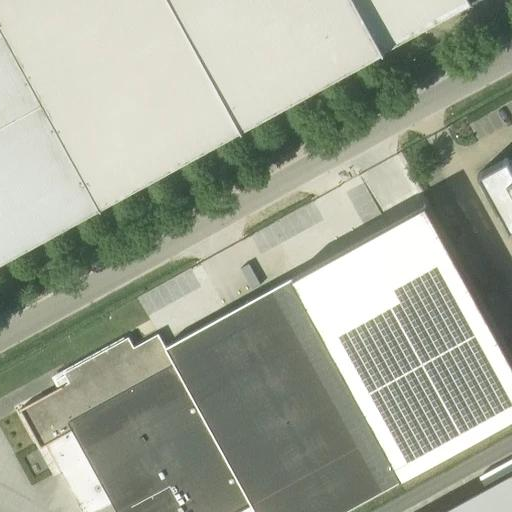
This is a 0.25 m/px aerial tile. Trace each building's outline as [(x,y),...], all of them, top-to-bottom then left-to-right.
[(0,0),(0,262),(471,5),(468,0),(0,0)] [(380,65),(385,75),(396,68),(391,59),(380,65)] [(511,159),(510,161),(508,157),(478,173),(509,230),(511,229),(511,159)] [(82,511),(91,511),(111,501),(116,511),(342,511),(402,480),(291,278),(166,347),(159,333),(134,346),(129,337),(64,372),(65,374),(55,380),(56,381),(57,381),(61,387),(20,409),(41,448),(46,445),(82,511)] [(511,511),(511,476),(446,511),(511,511)]
